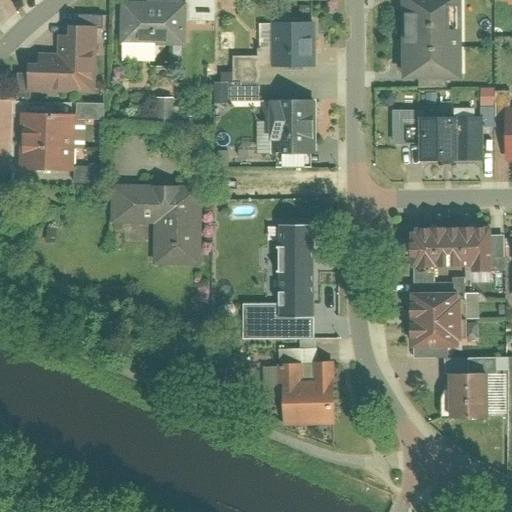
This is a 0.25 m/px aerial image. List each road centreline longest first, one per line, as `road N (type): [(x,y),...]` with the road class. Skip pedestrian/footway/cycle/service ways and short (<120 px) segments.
road 1 (residential): [(412,451),(364,360),(357,330),(356,194)]
road 2 (residential): [(356,194),(356,0)]
road 3 (residential): [(511,193),(356,194)]
